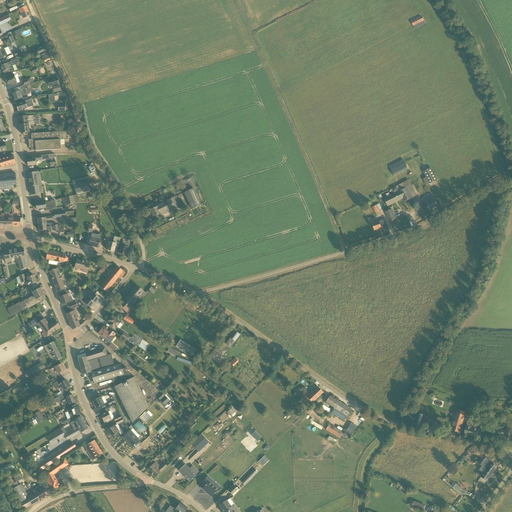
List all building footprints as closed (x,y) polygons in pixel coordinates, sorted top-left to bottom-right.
[(20,9),(24,18),(30,15),(26,6),(20,9)] [(11,20),(8,15),(3,17),(5,23),(11,20)] [(426,24),(422,16),(411,22),(415,30),(426,24)] [(22,28),(14,32),(16,36),(21,34),(21,33),(24,31),(22,28)] [(15,71),(12,66),(19,63),(20,63),(17,58),(10,61),(11,62),(0,66),(3,72),(10,69),(11,73),(15,71)] [(13,73),(13,74),(5,77),(8,85),(10,84),(11,86),(17,84),(17,83),(20,82),(18,77),(18,76),(18,74),(16,73),(16,72),(13,73)] [(59,84),(58,80),(60,79),(59,76),(47,80),(49,87),(59,84)] [(25,85),(20,87),(21,90),(12,93),(15,101),(23,98),(23,96),(27,95),(26,93),(27,93),(26,89),(25,85)] [(54,95),(48,95),(49,103),(55,102),(54,96),(58,96),(57,94),(54,95)] [(29,100),(25,101),(16,104),(18,111),(28,108),(31,107),(29,100)] [(30,125),(35,125),(33,115),(27,116),(19,117),(20,125),(21,133),(29,132),(29,129),(31,129),(30,125)] [(35,147),(36,151),(61,149),(60,139),(63,138),(63,140),(68,139),(68,131),(55,132),(32,133),(32,134),(32,139),(29,140),(29,148),(35,147)] [(54,154),(50,155),(31,157),(31,159),(27,159),(28,166),(36,165),(36,161),(42,160),(50,159),(50,158),(55,158),(54,154)] [(0,167),(7,166),(15,164),(13,156),(0,159),(0,167)] [(390,167),(394,176),(408,169),(403,160),(390,167)] [(424,172),(430,183),(436,180),(430,168),(424,172)] [(0,189),(13,189),(13,186),(16,185),(15,173),(15,172),(9,173),(0,173),(0,189)] [(31,195),(43,193),(40,172),(28,174),(31,195)] [(102,181),(89,184),(91,191),(103,187),(102,181)] [(88,182),(75,185),(77,194),(90,191),(88,182)] [(417,196),(411,185),(384,199),(388,206),(403,198),(405,202),(417,196)] [(184,192),(191,209),(200,205),(193,188),(184,192)] [(426,205),(430,212),(439,207),(435,200),(432,195),(424,200),(426,205)] [(65,198),(67,205),(74,203),(73,196),(65,198)] [(180,205),(176,197),(157,206),(150,210),(153,217),(160,214),(161,214),(180,205)] [(56,208),(55,200),(51,201),(51,202),(35,204),(36,209),(46,208),(46,211),(52,210),(52,209),(56,208)] [(396,218),(392,209),(386,212),(390,221),(396,218)] [(0,226),(3,226),(12,227),(13,218),(13,216),(0,215),(0,226)] [(38,225),(46,224),(46,221),(53,220),(53,217),(38,219),(38,225)] [(21,218),(13,218),(12,227),(20,227),(21,218)] [(385,224),(384,220),(379,222),(373,224),(375,230),(382,228),(381,225),(385,224)] [(46,224),(38,225),(39,231),(46,230),(46,233),(52,233),(51,226),(47,227),(46,224)] [(91,237),(89,245),(98,248),(101,240),(96,238),(97,234),(92,233),(91,237)] [(114,252),(115,246),(118,247),(121,238),(114,236),(113,242),(107,241),(106,246),(108,246),(107,250),(114,252)] [(130,241),(123,239),(119,253),(126,255),(128,248),(129,248),(130,241)] [(21,270),(27,268),(25,260),(26,260),(25,258),(24,258),(24,257),(25,257),(23,248),(3,252),(5,263),(12,262),(11,259),(17,258),(21,270)] [(61,265),(64,265),(64,262),(67,261),(67,262),(68,261),(67,261),(68,259),(68,258),(66,256),(65,256),(66,254),(63,254),(60,253),(59,253),(56,252),(55,252),(52,252),(52,251),(52,252),(48,251),(48,250),(47,251),(48,251),(46,259),(46,260),(46,259),(50,260),(50,261),(50,260),(53,261),(53,262),(54,262),(54,261),(57,262),(58,262),(61,263),(61,265)] [(77,260),(75,268),(82,269),(82,271),(87,273),(90,264),(85,263),(86,261),(81,260),(81,261),(77,260)] [(125,273),(120,269),(118,266),(100,287),(107,292),(120,275),(122,277),(125,273)] [(57,292),(66,289),(58,268),(49,271),(57,292)] [(28,285),(30,285),(36,283),(34,275),(27,277),(27,278),(25,278),(24,274),(19,276),(22,283),(26,281),(28,280),(29,281),(27,282),(27,283),(27,285),(28,285)] [(121,304),(128,309),(140,295),(141,294),(143,291),(137,286),(121,304)] [(41,288),(39,289),(38,287),(36,288),(31,290),(34,296),(27,299),(27,298),(24,299),(25,300),(24,301),(7,309),(11,317),(19,313),(28,308),(42,301),(46,299),(41,288)] [(69,294),(70,293),(69,290),(59,294),(60,297),(59,297),(62,305),(70,301),(68,297),(70,297),(69,294)] [(95,303),(97,304),(98,302),(97,301),(99,298),(93,293),(90,296),(89,295),(86,299),(80,294),(77,298),(79,300),(83,304),(84,302),(91,308),(95,303)] [(74,311),(74,308),(77,307),(76,303),(70,305),(72,308),(70,309),(71,312),(66,314),(67,316),(72,329),(80,326),(76,317),(78,317),(75,310),(74,311)] [(45,319),(41,314),(38,317),(28,324),(31,329),(38,324),(42,330),(49,325),(44,319),(45,319)] [(115,329),(121,322),(112,316),(107,322),(109,323),(108,324),(115,329)] [(44,333),(42,334),(45,338),(47,336),(60,327),(55,320),(49,325),(42,330),(44,333)] [(98,334),(110,343),(117,335),(110,329),(108,331),(103,327),(98,334)] [(232,345),(235,341),(240,335),(234,331),(224,344),(228,347),(231,344),(232,345)] [(131,343),(133,341),(132,339),(124,333),(121,336),(131,343)] [(147,349),(151,342),(144,338),(140,345),(147,349)] [(52,363),(55,362),(62,358),(54,342),(44,347),(52,363)] [(191,357),(196,350),(184,342),(179,349),(191,357)] [(111,343),(108,347),(114,351),(117,348),(111,343)] [(222,357),(227,351),(218,344),(209,356),(211,357),(220,364),(225,359),(224,358),(222,357)] [(127,368),(122,369),(120,363),(114,365),(111,354),(107,356),(105,347),(85,353),(86,357),(78,359),(82,375),(91,372),(94,384),(112,379),(115,387),(114,387),(132,423),(149,407),(134,377),(132,378),(127,368)] [(133,363),(134,361),(128,356),(125,360),(135,368),(137,367),(135,364),(133,363)] [(34,361),(36,365),(30,369),(33,375),(39,371),(36,366),(42,363),(40,358),(34,361)] [(52,370),(55,369),(58,373),(65,370),(64,369),(65,368),(64,366),(63,366),(62,364),(58,366),(57,364),(48,369),(50,374),(54,372),(52,370)] [(62,378),(53,384),(57,390),(59,388),(63,394),(68,391),(66,389),(70,386),(66,380),(64,381),(62,378)] [(308,407),(312,403),(323,392),(318,387),(310,395),(306,391),(302,395),(303,396),(300,399),(304,403),(308,407)] [(165,405),(171,400),(164,393),(159,399),(165,405)] [(67,405),(69,404),(75,402),(73,395),(66,397),(62,399),(60,396),(53,400),(55,404),(61,400),(62,400),(63,403),(65,402),(67,405)] [(334,408),(332,413),(344,421),(351,410),(337,400),(330,395),(325,402),(334,408)] [(96,408),(104,404),(101,397),(93,401),(96,408)] [(230,410),(227,412),(231,417),(237,411),(232,405),(229,408),(230,410)] [(70,410),(68,411),(69,413),(71,412),(73,416),(80,414),(78,407),(70,409),(70,410)] [(465,412),(458,410),(452,430),(459,432),(465,412)] [(43,413),(41,414),(39,411),(33,415),(38,424),(44,420),(42,416),(44,415),(43,413)] [(111,420),(114,418),(110,411),(101,415),(105,423),(111,420)] [(144,422),(150,417),(145,412),(139,417),(144,422)] [(218,420),(222,425),(226,421),(222,416),(218,420)] [(67,440),(68,439),(88,428),(82,417),(70,423),(73,428),(64,434),(61,429),(47,437),(51,443),(64,435),(67,440)] [(122,418),(115,422),(117,425),(120,423),(123,428),(126,426),(122,418)] [(480,438),(484,424),(468,420),(467,427),(466,427),(464,434),(480,438)] [(140,433),(146,428),(139,421),(133,426),(140,433)] [(350,436),(357,426),(351,423),(345,433),(350,436)] [(158,431),(162,434),(167,427),(163,424),(158,431)] [(119,432),(115,426),(108,430),(112,437),(114,435),(115,435),(116,438),(121,435),(119,432)] [(341,433),(342,433),(329,426),(326,431),(341,439),(344,435),(341,433)] [(511,437),(501,435),(502,432),(490,429),(487,440),(511,445),(511,437)] [(142,443),(130,431),(123,438),(126,442),(127,441),(133,447),(134,446),(136,449),(142,443)] [(255,431),(251,435),(252,436),(257,441),(261,438),(255,432),(255,431)] [(201,434),(191,444),(199,451),(208,442),(201,434)] [(182,446),(187,441),(181,435),(176,440),(182,446)] [(103,454),(94,440),(85,446),(93,460),(103,454)] [(76,445),(75,446),(73,443),(37,467),(40,472),(57,460),(76,447),(76,448),(78,446),(76,445)] [(259,461),(264,465),(269,460),(264,456),(259,461)] [(64,459),(43,474),(52,490),(60,486),(53,474),(68,464),(64,459)] [(491,463),(490,463),(491,462),(488,459),(483,466),(486,469),(481,477),(487,481),(497,467),(491,463)] [(155,477),(167,466),(164,464),(160,467),(156,462),(148,469),(151,473),(152,475),(153,475),(155,477)] [(11,463),(0,468),(0,471),(1,474),(14,468),(11,463)] [(192,480),(198,473),(186,463),(180,470),(192,480)] [(251,477),(255,473),(253,471),(249,475),(242,482),(244,484),(251,477)] [(21,484),(15,487),(7,474),(5,475),(4,473),(2,474),(9,487),(10,487),(11,490),(19,503),(20,503),(24,510),(47,496),(43,489),(42,490),(40,486),(33,490),(31,492),(30,491),(26,493),(21,484)] [(16,482),(22,478),(20,474),(14,477),(16,482)] [(211,479),(210,478),(207,476),(202,482),(206,485),(205,485),(202,489),(203,489),(212,497),(218,490),(209,482),(211,479)] [(237,487),(236,488),(234,485),(232,486),(228,491),(232,495),(233,496),(238,490),(237,488),(237,487)] [(218,505),(223,511),(237,511),(238,511),(234,505),(231,507),(226,500),(218,505)] [(414,501),(411,500),(407,509),(410,510),(412,507),(423,511),(425,506),(414,501)] [(184,511),(187,508),(180,503),(173,511),(184,511)]
